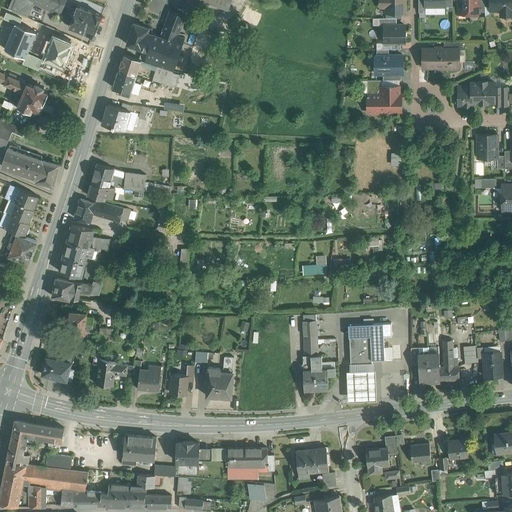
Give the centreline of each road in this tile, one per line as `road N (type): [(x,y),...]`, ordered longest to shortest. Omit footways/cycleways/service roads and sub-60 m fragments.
road 1 (secondary): [(127,0),(7,392)]
road 2 (secondary): [(346,413),(190,424),(117,418),(7,392)]
road 3 (secondary): [(511,395),(346,413)]
